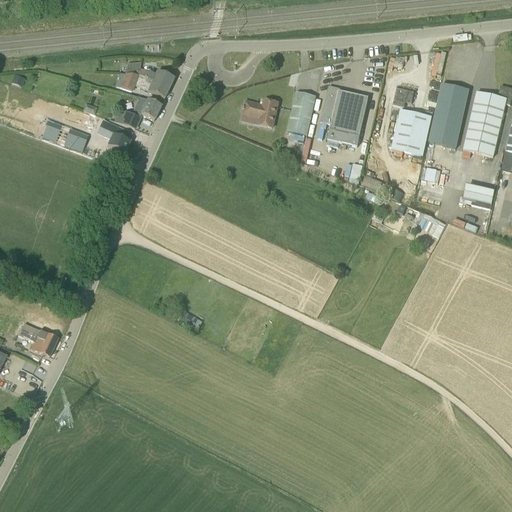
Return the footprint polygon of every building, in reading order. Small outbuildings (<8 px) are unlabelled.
[(127,65),(125,75),(137,76),(145,79),(169,91),(174,81),(157,73),(155,77),(139,69),(141,63),(127,65)] [(169,91),(145,79),(137,76),(125,75),(120,89),(132,93),(134,88),(164,101),(169,91)] [(440,95),(441,85),(431,85),(430,101),(435,102),(435,94),(440,95)] [(469,92),(442,86),(429,144),(455,150),(469,92)] [(511,90),(500,88),(500,91),(498,99),(477,94),(463,152),(493,159),(505,106),(510,107),(511,102),(511,99),(511,90)] [(404,110),(406,104),(411,106),(414,94),(397,90),(393,107),(404,110)] [(368,100),(364,99),(339,93),(338,97),(327,95),(320,124),(331,127),(327,142),(357,149),(368,100)] [(296,94),(293,108),(287,133),(307,138),(316,98),(302,95),(296,94)] [(140,100),(136,108),(132,117),(119,110),(113,123),(135,131),(142,118),(154,123),(160,109),(147,102),(140,100)] [(265,102),(263,108),(246,104),(244,109),(243,108),(242,111),(244,111),(243,117),(260,121),(259,127),(272,130),(278,105),(265,102)] [(423,158),(432,119),(400,112),(391,151),(423,158)] [(109,126),(107,130),(103,139),(110,142),(107,148),(124,156),(129,144),(128,143),(132,136),(118,129),(118,130),(109,126)] [(359,185),(363,167),(354,165),(350,183),(359,185)] [(467,187),(463,203),(491,210),(495,194),(467,187)] [(440,239),(447,225),(426,214),(418,228),(440,239)] [(198,330),(202,321),(185,313),(181,322),(198,330)] [(39,333),(23,326),(18,337),(34,344),(31,351),(49,359),(57,341),(39,333)]
